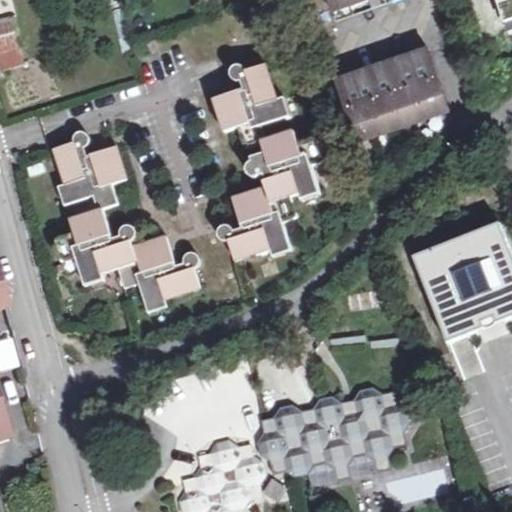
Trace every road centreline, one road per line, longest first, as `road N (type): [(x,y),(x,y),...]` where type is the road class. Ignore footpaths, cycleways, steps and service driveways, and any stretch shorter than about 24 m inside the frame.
road 1 (residential): [(51,391),(263,320),(337,274),(511,107)]
road 2 (unclassified): [(0,197),(51,391)]
road 3 (unclassified): [(51,391),(74,511)]
